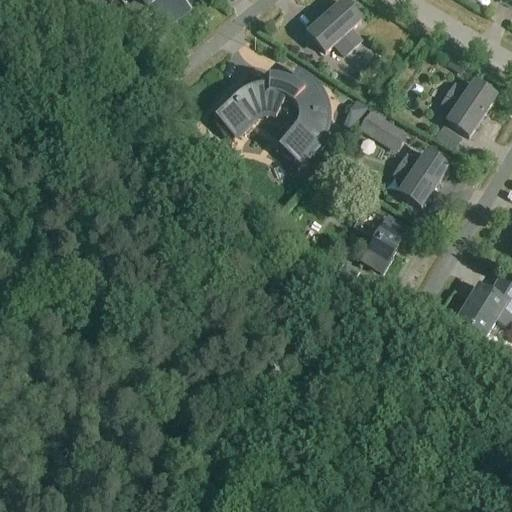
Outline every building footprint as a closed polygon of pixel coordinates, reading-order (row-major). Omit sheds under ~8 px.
[(138,0),(147,11),(153,6),(169,27),(192,10),(183,0),(138,0)] [(307,38),(325,57),(334,49),(344,60),(361,44),(351,34),(361,25),(343,6),(307,38)] [(275,157),(297,175),(316,153),(318,151),(320,148),(321,145),(323,143),(324,140),(325,137),(326,133),(326,130),(327,127),(327,124),(327,121),(327,118),(326,114),(326,111),(325,108),(324,105),(322,102),(321,99),(319,97),(318,94),(316,91),(313,89),(311,87),(309,85),(306,83),(303,81),(301,80),(298,78),(295,77),(290,88),(287,87),(284,86),(279,84),(273,84),(268,83),(268,92),(265,92),(261,92),(256,93),(254,93),(250,95),(248,96),(242,99),(238,102),(235,104),(211,127),(231,148),(252,128),(254,126),(256,124),(258,123),(261,122),(263,121),(265,121),(268,121),(269,121),(272,122),(275,123),(276,122),(279,123),(280,124),(283,127),(284,128),(285,130),(286,132),(287,134),(287,136),(287,138),(287,139),(287,141),(286,143),(285,145),(284,147),(275,157)] [(454,116),(447,127),(468,141),(496,102),(474,87),(467,98),(455,90),(442,108),(454,116)] [(345,118),(346,119),(347,120),(350,121),(351,133),(368,113),(356,105),(353,109),(352,109),(351,109),(349,109),(347,109),(346,110),(345,111),(344,113),(344,115),(344,117),(345,118)] [(358,133),(375,145),(387,127),(370,115),(358,133)] [(454,155),(462,143),(443,130),(435,143),(454,155)] [(394,179),(406,187),(399,198),(420,212),(448,172),(426,158),(419,168),(407,160),(394,179)] [(362,265),(383,278),(407,237),(365,211),(353,231),(375,245),(362,265)] [(336,280),(352,290),(360,277),(344,268),(336,280)] [(490,298),(480,292),(480,291),(479,290),(456,327),(484,344),(496,324),(508,332),(511,326),(511,292),(499,284),(490,298)]
